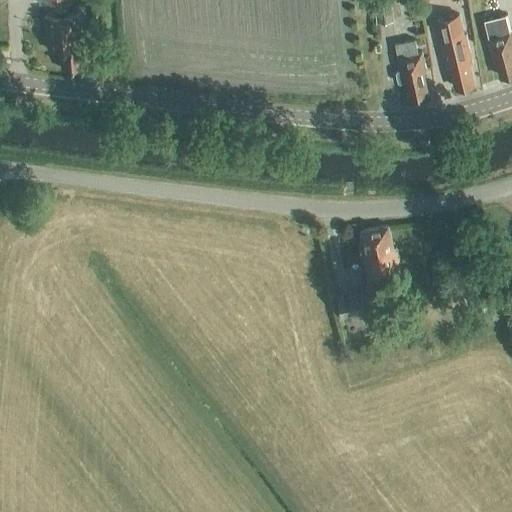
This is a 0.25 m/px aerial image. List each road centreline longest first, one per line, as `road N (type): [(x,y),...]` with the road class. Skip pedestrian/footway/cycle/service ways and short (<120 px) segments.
road 1 (tertiary): [(0,76),(362,123),(398,124),(511,97)]
road 2 (unclassified): [(0,173),(349,212),(400,211),(511,187)]
